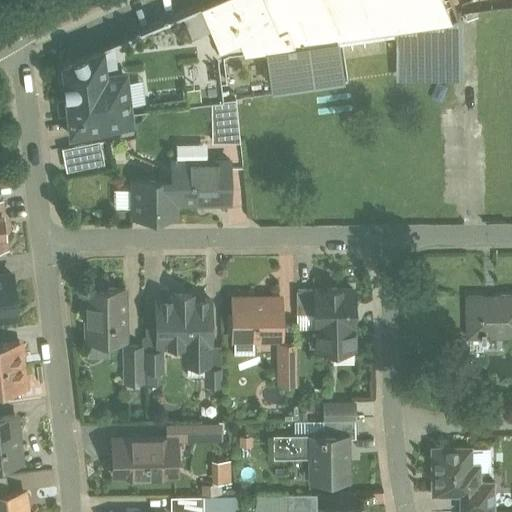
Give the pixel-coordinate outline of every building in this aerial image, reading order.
[(211,0),(202,4),(220,47),(226,44),(230,54),(267,49),(336,39),(396,30),(454,21),(453,20),(462,16),(462,15),(453,19),(444,0),(211,0)] [(202,4),(61,64),(69,137),(133,124),(132,111),(212,101),(223,100),(218,59),(230,54),(226,44),(220,47),(202,4)] [(454,21),(396,30),(396,71),(456,71),(456,23),(455,20),(454,21)] [(336,39),(267,49),(273,88),(342,78),(336,39)] [(223,100),(212,101),(212,138),(240,138),(235,98),(223,100)] [(100,143),(86,145),(91,168),(105,165),(100,143)] [(91,168),(86,145),(62,150),(67,172),(91,168)] [(204,164),(204,161),(174,162),(175,181),(175,203),(204,203),(204,198),(229,197),(229,203),(231,203),(230,161),(229,160),(229,164),(204,164)] [(175,203),(175,181),(135,182),(135,189),(129,190),(129,208),(135,208),(135,216),(175,215),(175,203)] [(0,276),(0,318),(17,317),(12,275),(0,276)] [(125,288),(87,289),(88,342),(126,341),(125,288)] [(340,289),(340,288),(326,289),(327,290),(317,290),(316,290),(317,314),(318,350),(334,350),(354,349),(353,289),(340,289)] [(316,290),(297,291),(297,314),(317,314),(316,290)] [(511,293),(468,294),(469,337),(511,336),(511,293)] [(193,299),(193,294),(174,294),(174,299),(157,299),(158,342),(187,342),(187,363),(208,363),(208,345),(211,345),(210,299),(193,299)] [(281,298),(234,298),(234,339),(281,338),(281,298)] [(0,343),(0,367),(22,365),(19,341),(0,343)] [(298,345),(279,345),(279,383),(298,383),(298,345)] [(143,347),(125,347),(125,384),(144,384),(143,347)] [(354,349),(334,350),(334,364),(354,363),(354,349)] [(162,351),(146,351),(146,371),(162,371),(162,351)] [(22,365),(0,367),(0,391),(25,389),(22,365)] [(222,368),(206,368),(207,385),(222,385),(222,368)] [(355,420),(355,404),(325,404),(325,420),(355,420)] [(0,417),(0,463),(21,461),(15,416),(0,417)] [(325,420),(323,420),(324,435),(347,434),(347,438),(356,438),(355,420),(325,420)] [(201,422),(167,423),(167,436),(175,436),(175,438),(176,438),(202,437),(201,422)] [(219,437),(218,422),(201,422),(202,437),(219,437)] [(324,435),(294,435),(294,457),(309,457),(309,482),(351,481),(351,462),(347,462),(347,438),(347,434),(324,435)] [(144,438),(115,439),(115,438),(113,438),(114,476),(176,474),(176,438),(175,438),(168,438),(167,436),(144,437),(144,438)] [(465,490),(480,490),(480,483),(480,467),(471,467),(471,449),(437,450),(438,490),(465,490)] [(6,475),(0,475),(0,494),(8,494),(6,475)] [(465,490),(466,499),(497,497),(496,483),(480,483),(480,490),(465,490)] [(8,494),(0,494),(0,511),(27,511),(24,492),(8,494)] [(317,494),(285,494),(285,511),(317,510),(317,494)] [(189,511),(204,511),(204,496),(171,497),(171,511),(189,511)]
